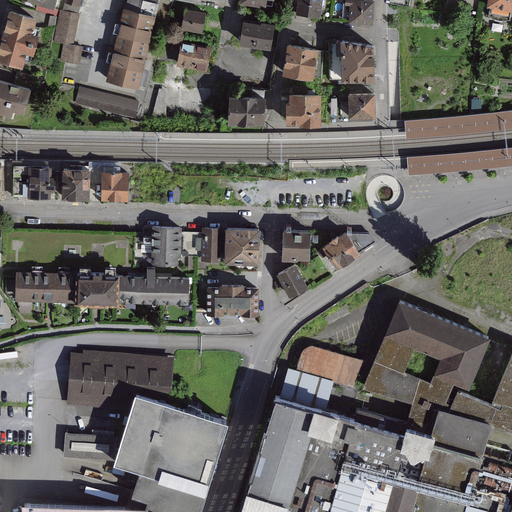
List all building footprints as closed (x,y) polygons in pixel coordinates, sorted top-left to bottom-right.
[(60,0),(47,0),(46,4),(58,9),(61,0),(60,0)] [(86,0),(68,0),(65,11),(82,15),(86,0)] [(164,0),(127,0),(125,7),(163,18),(168,1),(164,0)] [(278,9),(278,0),(244,0),(244,5),(249,6),(248,14),(261,15),(262,7),(278,9)] [(301,9),(302,0),(295,0),(294,8),(301,9)] [(301,14),(327,18),(329,0),(302,0),(301,9),(301,14)] [(374,24),(375,0),(365,0),(347,0),(348,5),(353,5),(352,23),(374,24)] [(511,22),(511,0),(491,0),(489,16),(495,20),(503,23),(511,23),(511,22)] [(163,18),(125,7),(106,77),(144,87),(163,18)] [(206,34),(210,13),(184,8),(182,20),(174,18),(172,28),(206,34)] [(43,20),(11,11),(5,34),(35,44),(43,20)] [(65,11),(63,11),(56,41),(67,43),(75,45),(82,15),(65,11)] [(262,26),(247,24),(244,44),(273,48),(277,24),(262,22),(262,26)] [(35,44),(5,34),(0,50),(0,59),(28,68),(35,44)] [(374,80),(372,45),(330,40),(330,78),(374,80)] [(75,45),(67,43),(63,61),(81,64),(86,45),(75,45)] [(213,70),(217,49),(185,43),(181,65),(213,70)] [(324,80),(324,49),(290,45),(284,74),(324,80)] [(265,51),(262,73),(274,74),(276,52),(265,51)] [(472,69),(460,68),(459,81),(471,82),(472,69)] [(30,85),(0,76),(0,114),(18,119),(20,112),(34,116),(45,78),(33,74),(30,85)] [(211,119),(212,86),(181,86),(181,80),(159,79),(150,119),(211,119)] [(230,117),(265,122),(270,89),(253,87),(252,99),(233,97),(230,117)] [(290,120),(320,119),(319,96),(307,96),(307,87),(292,87),(293,103),(289,103),(290,120)] [(137,116),(140,100),(77,88),(74,104),(137,116)] [(374,116),(373,93),(349,93),(350,100),(350,117),(374,116)] [(342,117),(350,117),(350,100),(342,101),(342,117)] [(405,117),(406,136),(458,132),(495,128),(511,126),(511,106),(493,109),(457,113),(405,117)] [(511,145),(417,154),(408,155),(408,161),(408,165),(409,172),(478,166),(509,163),(511,162),(511,145)] [(28,165),(13,165),(13,196),(28,196),(28,165)] [(52,165),(28,165),(28,196),(52,196),(52,165)] [(91,166),(62,165),(62,197),(91,198),(91,166)] [(130,169),(102,169),(102,199),(129,199),(130,169)] [(188,255),(190,223),(162,222),(160,258),(162,258),(162,264),(185,265),(186,255),(188,255)] [(208,228),(193,227),(192,251),(208,252),(208,257),(228,258),(229,223),(209,222),(208,228)] [(264,223),(233,223),(233,259),(264,259),(264,223)] [(283,258),(309,258),(309,227),(283,227),(283,258)] [(338,266),(376,239),(369,231),(350,231),(349,229),(325,245),(338,266)] [(317,287),(305,263),(281,276),(294,299),(317,287)] [(136,301),(201,302),(201,278),(165,276),(165,268),(158,268),(158,276),(137,275),(136,301)] [(91,299),(91,274),(24,273),(24,298),(91,299)] [(136,301),(137,275),(91,274),(91,299),(136,301)] [(239,280),(229,280),(229,286),(211,286),(212,316),(240,316),(239,280)] [(264,314),(263,285),(253,286),(253,280),(239,280),(240,316),(246,315),(247,322),(258,322),(258,314),(264,314)] [(498,338),(401,301),(368,386),(423,407),(444,415),(458,380),(473,385),(479,388),(498,338)] [(305,352),(300,367),(358,384),(367,359),(316,346),(305,352)] [(511,349),(494,393),(511,400),(511,349)] [(70,403),(128,408),(134,387),(185,400),(181,355),(75,352),(70,403)] [(302,511),(336,399),(281,382),(240,511),(302,511)] [(511,400),(494,393),(479,388),(473,385),(459,420),(444,415),(423,407),(418,424),(443,432),(501,452),(508,432),(511,433),(511,400)] [(113,460),(206,483),(228,407),(185,400),(134,387),(128,408),(113,460)] [(335,511),(366,407),(336,399),(302,511),(335,511)] [(420,511),(443,432),(418,424),(366,407),(335,511),(420,511)] [(64,457),(108,458),(109,433),(65,432),(64,457)] [(480,511),(501,452),(443,432),(420,511),(480,511)] [(197,511),(206,483),(133,465),(129,479),(141,483),(139,491),(162,496),(159,504),(26,504),(26,511),(197,511)]
